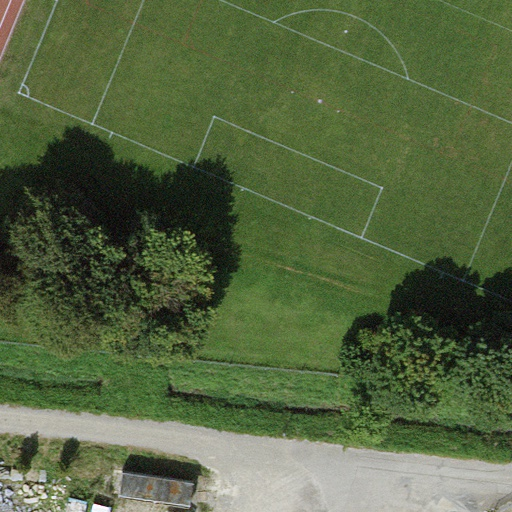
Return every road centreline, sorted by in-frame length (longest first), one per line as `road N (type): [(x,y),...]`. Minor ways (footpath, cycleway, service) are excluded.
road 1 (track): [(0,420),(304,454)]
road 2 (residential): [(304,454),(511,478)]
